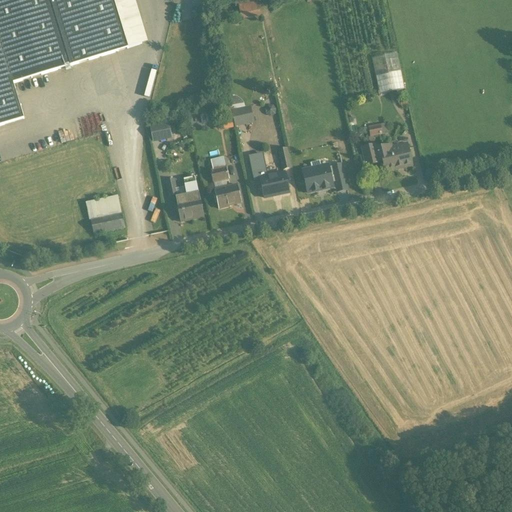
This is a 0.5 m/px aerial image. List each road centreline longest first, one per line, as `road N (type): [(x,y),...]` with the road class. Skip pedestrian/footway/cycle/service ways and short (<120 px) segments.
road 1 (unclassified): [(511,168),(148,252),(24,291)]
road 2 (tertiary): [(15,324),(174,511)]
